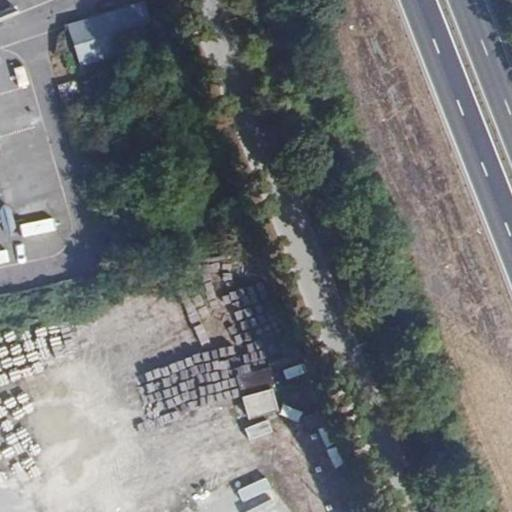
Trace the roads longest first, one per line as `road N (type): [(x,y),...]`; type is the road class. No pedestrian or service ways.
road 1 (residential): [(400,511),(201,0)]
road 2 (primary): [(418,0),(511,239)]
road 3 (primary): [(511,113),(466,0)]
